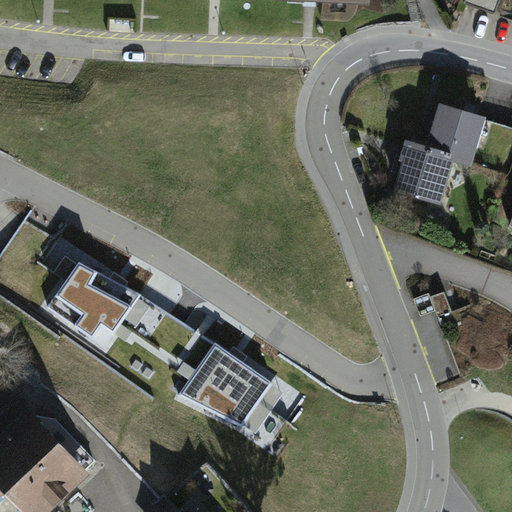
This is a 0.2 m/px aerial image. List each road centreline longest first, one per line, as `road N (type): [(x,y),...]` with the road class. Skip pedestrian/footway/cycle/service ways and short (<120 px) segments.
road 1 (residential): [(429,511),(434,447),(419,378),(324,157),(329,100),(349,70),(380,56)]
road 2 (residential): [(0,33),(380,56)]
road 3 (residential): [(380,56),(442,52),(511,71)]
